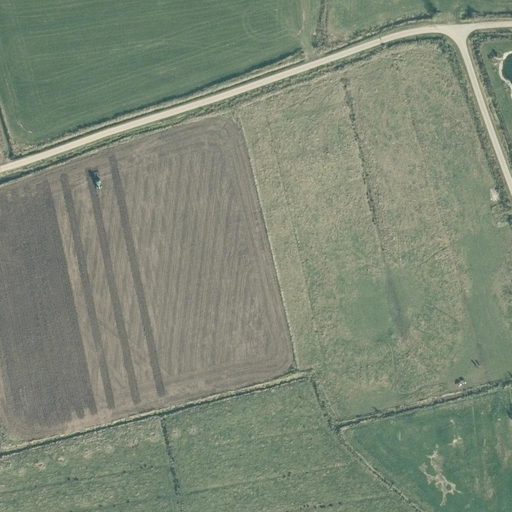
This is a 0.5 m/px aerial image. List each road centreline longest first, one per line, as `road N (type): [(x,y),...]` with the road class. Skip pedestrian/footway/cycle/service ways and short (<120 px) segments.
road 1 (unclassified): [(0,167),(368,42),(419,27),(458,28)]
road 2 (residential): [(458,28),(511,189)]
